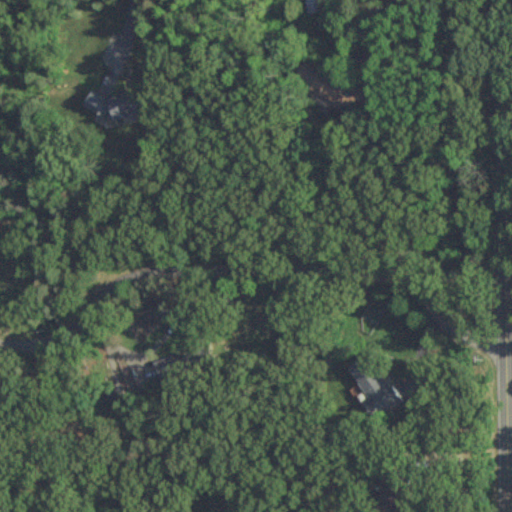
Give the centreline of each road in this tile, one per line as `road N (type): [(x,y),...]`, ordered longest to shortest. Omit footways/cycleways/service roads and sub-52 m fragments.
road 1 (residential): [(504,347),(452,333),(404,289),(372,277),(179,271),(106,290),(56,338),(0,344)]
road 2 (residential): [(505,511),(502,0)]
